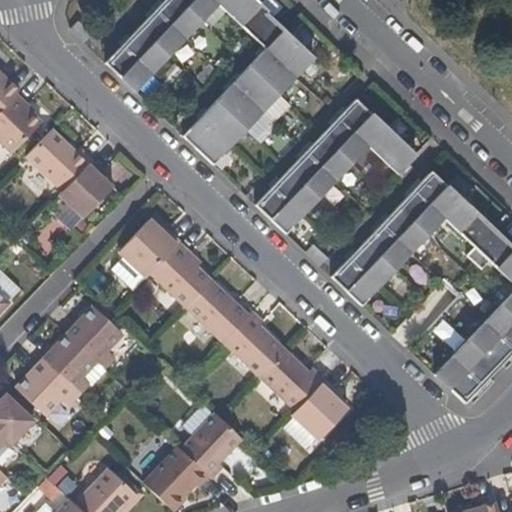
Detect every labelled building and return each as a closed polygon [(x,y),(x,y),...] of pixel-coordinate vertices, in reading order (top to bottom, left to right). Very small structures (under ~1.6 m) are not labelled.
[(157,73),(176,52),(221,5),(246,29),(265,47),(217,100),(182,135),(214,165),(316,58),(267,13),(269,8),(260,0),(167,0),(161,6),(107,63),(138,93),(157,73)] [(87,45),(95,38),(79,22),(71,30),(87,45)] [(18,92),(6,80),(4,82),(0,78),(0,110),(15,95),(18,92)] [(0,147),(9,156),(39,124),(24,109),(26,107),(15,95),(0,110),(0,147)] [(286,232),(348,166),(367,145),(397,173),(416,153),(355,95),(310,141),(285,170),(254,203),(286,232)] [(91,160),(80,148),(76,153),(51,130),(34,147),(24,158),(61,192),(91,160)] [(83,220),(112,189),(98,176),(102,171),(91,160),(61,192),(59,194),(57,196),(83,220)] [(511,243),(475,209),(432,168),(379,225),(331,276),(363,306),(414,252),(484,320),(432,372),(464,402),(511,351),(511,243)] [(148,273),(178,242),(165,230),(160,234),(146,220),(117,252),(144,279),(148,273)] [(211,280),(185,257),(189,252),(178,242),(148,273),(185,307),(211,280)] [(328,257),(313,243),(305,252),(320,266),(328,257)] [(200,262),(189,252),(185,257),(197,267),(200,262)] [(248,315),(211,280),(185,307),(222,342),(248,315)] [(107,349),(121,335),(92,307),(66,334),(96,362),(102,367),(113,356),(107,349)] [(284,349),(260,327),(263,322),(251,311),(248,315),(222,342),(258,376),(284,349)] [(96,362),(66,334),(40,360),(76,394),(87,383),(81,377),(96,362)] [(304,399),(324,379),(310,367),(307,370),(284,349),(258,376),(295,410),(304,399)] [(76,394),(40,360),(13,390),(42,418),(59,400),(65,405),(76,394)] [(318,441),(349,410),(333,396),(336,391),(324,379),(304,399),(295,410),(290,414),(318,441)] [(8,404),(1,399),(0,400),(0,432),(10,442),(28,424),(8,404)] [(217,463),(241,438),(214,413),(213,412),(178,448),(199,469),(209,478),(211,479),(222,468),(217,463)] [(0,452),(10,442),(0,432),(0,452)] [(199,489),(209,478),(199,469),(178,448),(175,446),(141,482),(172,511),(197,487),(199,489)] [(118,511),(134,494),(106,469),(74,504),(82,511),(118,511)] [(82,511),(74,504),(69,499),(56,511),(82,511)] [(498,511),(495,499),(451,511),(498,511)]
